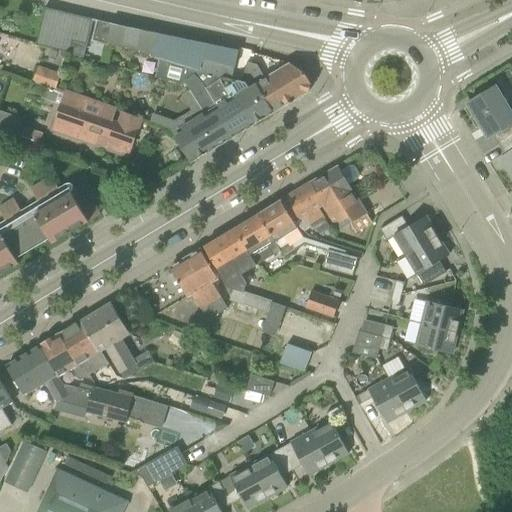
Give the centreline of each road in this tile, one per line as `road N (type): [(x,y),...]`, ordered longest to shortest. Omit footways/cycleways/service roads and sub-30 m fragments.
road 1 (residential): [(317,511),(483,401),(505,345),(510,301),(495,240),(411,108)]
road 2 (tertiary): [(0,325),(365,103)]
road 3 (tertiary): [(365,52),(150,0)]
